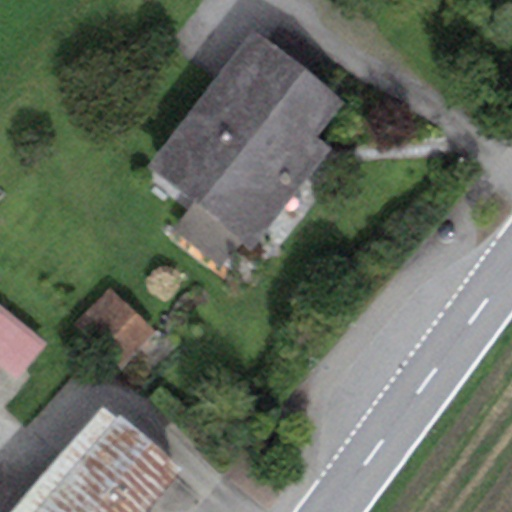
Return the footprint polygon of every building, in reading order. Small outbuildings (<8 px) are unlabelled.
[(349,101),(253,29),(151,166),(197,201),(246,238),(349,101)] [(246,238),(197,201),(173,233),(222,270),(246,238)] [(108,291),(73,327),(119,369),(153,333),(108,291)] [(0,306),(0,367),(13,379),(44,345),(0,306)] [(138,511),(177,468),(103,404),(8,511),(138,511)]
